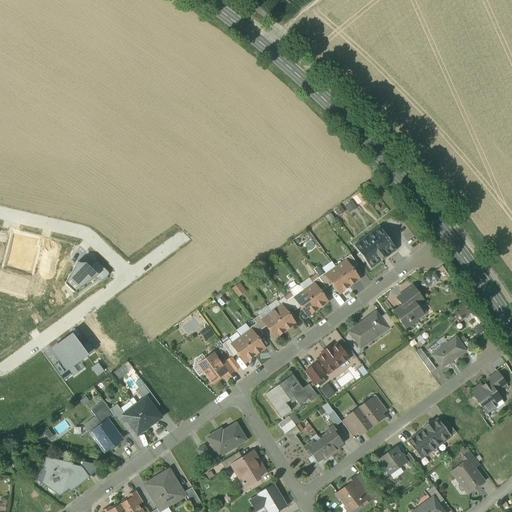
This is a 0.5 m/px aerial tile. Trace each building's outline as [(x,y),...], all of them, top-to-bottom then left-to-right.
[(364,204),(359,198),(354,202),(358,208),(364,204)] [(356,211),(351,204),(345,208),(350,215),(356,211)] [(344,214),(340,208),(335,212),(339,218),(344,214)] [(334,223),(330,217),(325,220),(330,226),(334,223)] [(378,227),(352,246),(369,269),(395,250),(378,227)] [(356,265),(349,255),(342,260),(344,262),(344,261),(350,270),(356,265)] [(95,261),(89,267),(98,275),(96,276),(100,281),(107,276),(107,273),(103,269),(95,261)] [(350,270),(344,261),(344,262),(335,268),(347,286),(357,279),(350,270)] [(64,284),(74,293),(96,276),(98,275),(89,267),(85,263),(76,262),(64,284)] [(276,273),(270,265),(265,268),(271,276),(276,273)] [(347,286),(335,268),(325,275),(331,284),(338,293),(347,286)] [(331,284),(325,275),(324,273),(317,278),(325,288),(331,284)] [(325,288),(317,278),(311,282),(312,284),(313,284),(319,293),(325,288)] [(319,293),(313,284),(312,284),(303,291),(316,309),(326,302),(319,293)] [(246,294),(239,285),(231,291),(238,300),(246,294)] [(422,301),(411,286),(395,299),(401,306),(392,312),(404,328),(422,315),(415,306),(422,301)] [(316,309),(303,291),(294,298),(293,298),(299,307),(306,316),(316,309)] [(292,296),(286,301),(291,308),(293,311),(299,307),(293,298),(294,298),(292,296)] [(286,301),(283,297),(276,302),(280,306),(285,313),(291,308),(286,301)] [(226,305),(223,300),(218,303),(222,308),(226,305)] [(455,311),(463,318),(470,310),(462,303),(455,311)] [(285,313),(280,306),(271,313),(284,331),(293,324),(285,313)] [(284,331),(271,313),(261,320),(265,326),(274,338),(284,331)] [(374,313),(347,332),(359,348),(385,329),(378,319),(374,313)] [(393,325),(385,314),(378,319),(385,329),(386,330),(393,325)] [(261,320),(258,315),(251,320),(254,324),(259,331),(265,326),(261,320)] [(259,331),(254,324),(248,329),(249,331),(250,330),(256,339),(262,334),(259,331)] [(256,339),(250,330),(249,331),(240,337),(253,355),(263,348),(256,339)] [(85,355),(79,347),(71,335),(51,350),(59,361),(66,370),(66,369),(85,356),(85,355)] [(253,355),(240,337),(231,344),(230,345),(237,353),(243,362),(253,355)] [(446,343),(456,357),(465,350),(455,337),(446,343)] [(231,344),(228,340),(221,344),(231,357),(237,353),(230,345),(231,344)] [(94,351),(87,341),(79,347),(85,355),(85,356),(86,357),(94,351)] [(446,343),(430,355),(440,369),(456,357),(446,343)] [(336,345),(330,349),(328,347),(321,352),(322,355),(316,359),(326,374),(347,359),(336,345)] [(426,359),(419,348),(413,352),(421,363),(426,359)] [(220,364),(212,354),(204,360),(206,362),(198,368),(201,373),(202,372),(210,383),(222,374),(225,377),(227,375),(219,365),(220,364)] [(233,371),(225,360),(220,364),(219,365),(227,375),(233,371)] [(70,375),(66,369),(66,370),(59,361),(51,367),(62,381),(70,375)] [(315,363),(303,372),(312,384),(324,375),(315,363)] [(102,371),(96,364),(91,368),(96,375),(102,371)] [(122,365),(113,370),(117,378),(122,375),(121,373),(125,371),(122,365)] [(496,373),(485,380),(493,392),(504,384),(496,373)] [(290,376),(263,395),(281,420),(276,424),(279,428),(290,421),(287,417),(300,408),(297,405),(306,399),(307,398),(300,390),(290,376)] [(327,397),(334,392),(326,380),(318,385),(327,397)] [(486,383),(480,387),(481,388),(471,395),(484,413),(494,406),(493,404),(499,399),(493,392),(485,380),(485,381),(486,383)] [(158,405),(143,384),(136,389),(143,400),(145,398),(153,409),(158,405)] [(315,396),(307,385),(300,390),(307,398),(306,399),(308,402),(315,396)] [(92,405),(87,398),(80,404),(86,410),(92,405)] [(153,409),(145,398),(143,400),(133,407),(147,426),(159,418),(153,409)] [(385,410),(376,399),(370,403),(379,414),(385,410)] [(370,403),(368,400),(357,409),(370,426),(381,418),(379,414),(370,403)] [(108,410),(102,402),(90,411),(94,416),(100,424),(106,420),(106,421),(113,416),(108,410)] [(123,414),(116,404),(108,410),(113,416),(124,431),(129,426),(121,416),(123,414)] [(147,426),(133,407),(123,414),(121,416),(129,426),(136,435),(147,426)] [(370,426),(357,409),(345,417),(347,420),(356,431),(358,435),(370,426)] [(340,422),(332,411),(326,416),(334,427),(340,422)] [(94,416),(83,424),(89,433),(100,424),(94,416)] [(431,423),(430,421),(421,427),(423,429),(406,442),(419,459),(449,436),(441,426),(436,419),(431,423)] [(106,421),(106,420),(100,424),(89,433),(103,452),(110,447),(109,446),(113,443),(114,444),(120,439),(106,421)] [(356,431),(347,420),(341,424),(350,436),(356,431)] [(290,421),(279,428),(283,434),(294,426),(290,421)] [(454,433),(446,422),(441,426),(449,436),(454,433)] [(234,424),(216,435),(215,432),(206,438),(215,453),(223,448),(225,452),(244,440),(234,424)] [(294,426),(283,434),(288,440),(299,432),(294,426)] [(326,436),(313,446),(310,443),(302,449),(307,455),(309,453),(316,463),(321,459),(322,461),(337,450),(336,448),(341,444),(334,435),(336,433),(331,427),(324,433),(326,436)] [(209,457),(202,446),(196,450),(202,461),(209,457)] [(393,448),(382,456),(380,456),(379,457),(378,460),(378,461),(378,463),(379,464),(381,465),(388,474),(403,463),(403,462),(401,459),(393,448)] [(237,460),(232,463),(233,463),(241,477),(239,479),(241,482),(242,485),(243,484),(244,487),(258,478),(257,476),(264,471),(252,451),(237,460)] [(478,465),(468,452),(461,457),(464,461),(465,461),(471,470),(472,469),(478,465)] [(234,454),(220,462),(224,469),(233,463),(232,463),(237,460),(234,454)] [(414,463),(407,454),(401,459),(403,462),(403,463),(407,468),(414,463)] [(80,467),(45,459),(43,469),(36,477),(45,484),(47,482),(53,486),(59,493),(72,484),(74,487),(87,477),(86,476),(80,467)] [(94,464),(81,461),(80,467),(86,476),(93,471),(94,464)] [(471,470),(465,461),(464,461),(450,471),(466,492),(481,481),(472,469),(471,470)] [(167,469),(143,484),(157,508),(164,504),(165,506),(183,495),(167,469)] [(370,498),(354,476),(345,483),(347,485),(359,501),(359,502),(361,505),(370,498)] [(274,511),(285,506),(272,485),(256,494),(257,496),(249,500),(255,510),(263,506),(266,511),(274,511)] [(347,485),(334,494),(346,511),(359,502),(359,501),(347,485)] [(441,500),(431,486),(425,491),(430,497),(431,497),(436,504),(441,500)] [(190,487),(182,491),(191,506),(199,501),(190,487)] [(141,502),(135,491),(130,494),(136,505),(141,502)] [(129,499),(126,501),(125,500),(118,504),(123,511),(140,511),(136,505),(130,494),(127,496),(129,499)] [(430,497),(410,511),(441,511),(436,504),(431,497),(430,497)]
